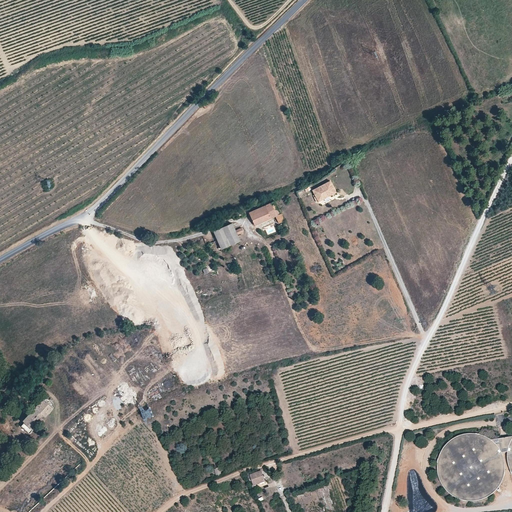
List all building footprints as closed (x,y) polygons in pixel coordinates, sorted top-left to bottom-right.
[(336,193),(330,181),(312,190),(318,202),(336,193)] [(255,225),(275,216),(277,216),(277,215),(280,214),(275,201),(249,212),(255,225)] [(279,223),(285,220),(282,213),(280,214),(277,215),(277,216),(275,216),(279,223)] [(223,227),(230,244),(240,240),(232,223),(223,227)] [(222,248),(230,244),(223,227),(214,231),(219,244),(222,248)] [(45,416),(54,407),(53,406),(53,405),(52,405),(52,404),(52,403),(51,402),(51,401),(50,400),(49,399),(48,399),(47,398),(45,398),(44,398),(28,415),(23,420),(33,429),(38,424),(35,422),(39,417),(42,419),(45,416)] [(473,436),(467,437),(462,438),(457,440),(453,443),(449,446),(445,450),(442,454),(440,459),(439,464),(439,470),(439,475),(440,480),(442,485),(445,489),(448,493),(452,497),(457,500),(462,502),(467,503),(472,504),(477,503),(482,502),(487,500),(492,497),(496,494),(499,490),(502,486),(504,481),(506,476),(506,471),(506,465),(505,460),(503,455),(502,454),(499,450),(496,446),(493,443),(492,443),(488,440),(483,438),(478,437),(473,436)] [(496,446),(499,450),(502,454),(503,455),(509,455),(510,452),(510,450),(511,445),(511,439),(492,443),(493,443),(496,446)] [(266,482),(262,472),(251,476),(255,486),(266,482)] [(329,509),(334,507),(327,488),(322,490),(329,509)]
